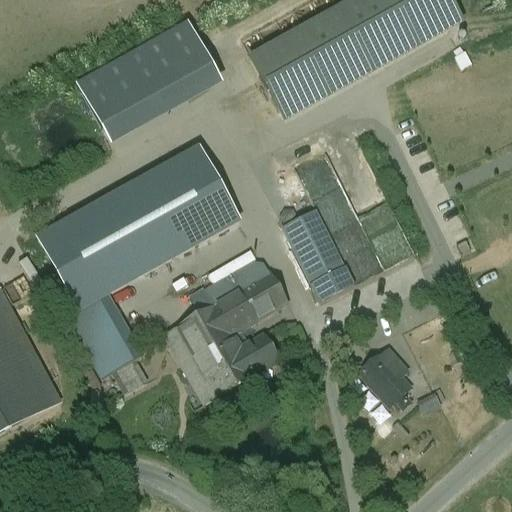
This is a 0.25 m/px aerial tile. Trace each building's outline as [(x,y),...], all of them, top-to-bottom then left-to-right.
[(279,115),(455,17),(445,0),(363,0),(250,63),(279,115)] [(102,135),(210,75),(186,32),(78,92),(102,135)] [(77,316),(238,227),(198,155),(37,244),(77,316)] [(333,194),(327,182),(331,180),(324,168),(306,177),(318,202),(333,194)] [(353,292),(316,218),(283,235),(320,308),(353,292)] [(252,267),(204,295),(213,312),(269,280),(262,269),(252,267)] [(269,280),(213,312),(163,341),(190,386),(201,380),(214,403),(215,403),(215,404),(255,380),(254,380),(277,367),(263,343),(241,356),(232,340),(286,309),(269,280)] [(0,439),(57,408),(0,301),(0,439)] [(116,317),(87,333),(81,322),(71,328),(93,367),(96,371),(135,350),(116,317)] [(135,350),(96,371),(103,384),(114,378),(131,368),(142,362),(135,350)] [(380,361),(360,380),(387,411),(396,405),(402,413),(408,408),(401,400),(408,394),(399,382),(405,377),(388,357),(382,363),(380,361)] [(93,367),(81,374),(91,391),(103,384),(96,371),(93,367)] [(143,389),(131,368),(114,378),(126,399),(143,389)] [(423,418),(438,411),(433,401),(418,408),(423,418)]
